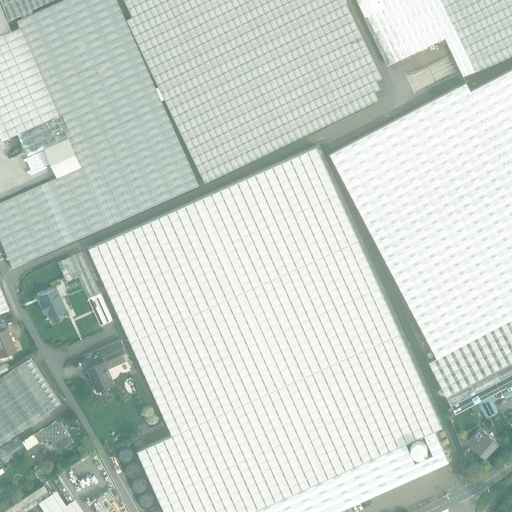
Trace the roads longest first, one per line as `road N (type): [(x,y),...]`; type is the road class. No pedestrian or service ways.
road 1 (unclassified): [(6,276),(396,96),(351,0)]
road 2 (unclassified): [(132,511),(6,276)]
